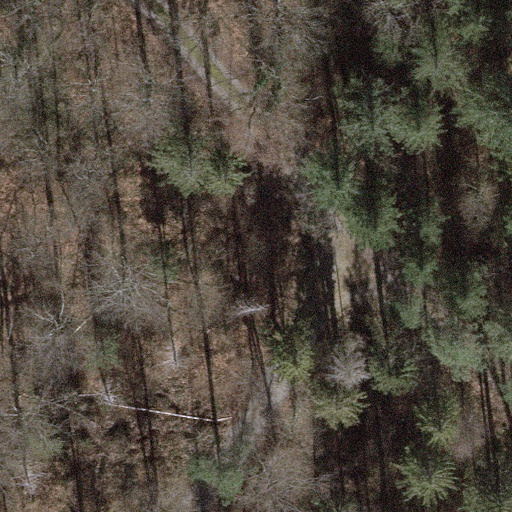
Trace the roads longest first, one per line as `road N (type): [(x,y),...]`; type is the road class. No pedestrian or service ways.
road 1 (track): [(185,511),(381,248),(511,384)]
road 2 (track): [(381,248),(154,0)]
